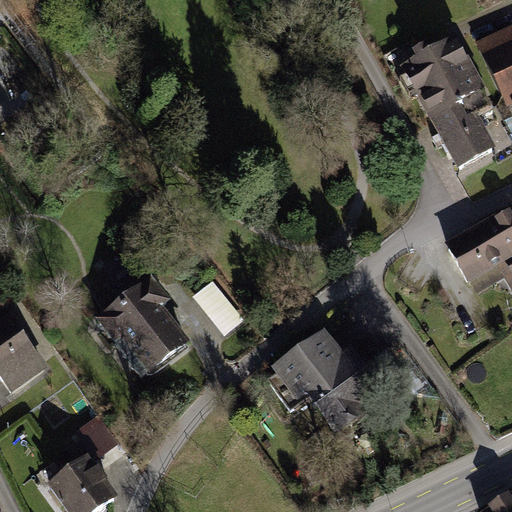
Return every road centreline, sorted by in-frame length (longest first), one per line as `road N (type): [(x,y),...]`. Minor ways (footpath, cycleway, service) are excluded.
road 1 (residential): [(136,511),(177,433),(236,366),(434,227)]
road 2 (residential): [(332,0),(422,164),(434,227)]
